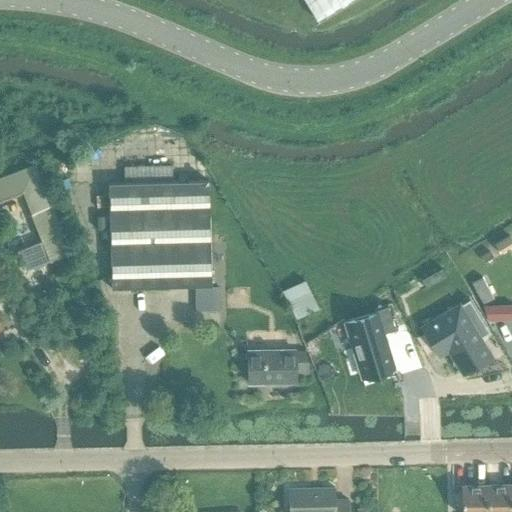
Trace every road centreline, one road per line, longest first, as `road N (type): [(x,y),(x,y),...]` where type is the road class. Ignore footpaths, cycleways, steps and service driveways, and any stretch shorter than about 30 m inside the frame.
road 1 (tertiary): [(493,0),(374,67),(317,83),(260,76),(120,18),(39,0)]
road 2 (residential): [(511,452),(133,462)]
road 3 (residential): [(0,464),(133,462)]
